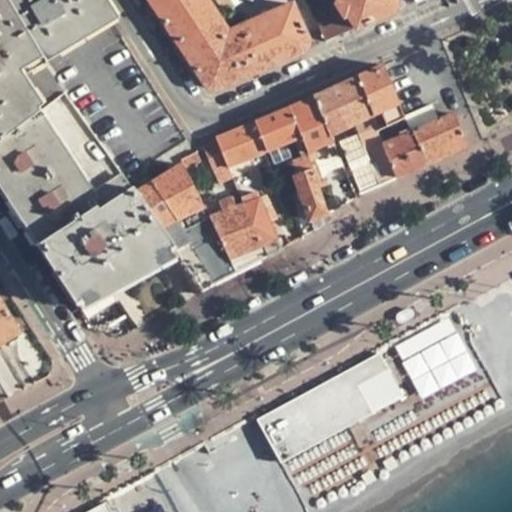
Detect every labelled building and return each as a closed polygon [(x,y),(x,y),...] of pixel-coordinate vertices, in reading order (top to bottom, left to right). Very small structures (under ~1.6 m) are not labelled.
[(0,0),(0,139),(36,117),(41,114),(16,75),(109,17),(98,0),(0,0)] [(149,0),(178,46),(218,18),(216,15),(206,0),(149,0)] [(216,0),(225,13),(235,7),(230,0),(216,0)] [(336,5),(340,11),(343,17),(347,15),(356,28),(363,25),(389,13),(393,9),(395,4),(394,0),(393,0),(337,0),(339,2),(336,5)] [(230,35),(218,18),(178,46),(181,49),(204,85),(211,89),(217,89),(228,85),(304,51),(308,45),(307,40),(292,5),(233,30),(234,33),(230,35)] [(340,11),(317,23),(326,41),(356,28),(347,15),(343,17),(340,11)] [(370,117),(375,127),(379,139),(394,132),(407,125),(383,66),(355,78),(370,117)] [(370,117),(355,78),(314,97),(330,136),(370,117)] [(333,142),(330,136),(314,97),(289,108),(299,135),(307,152),(333,142)] [(449,106),(409,125),(426,164),(466,147),(449,106)] [(294,176),(313,170),(307,152),(299,135),(289,108),(255,122),(266,152),(295,140),(299,152),(302,159),(298,161),(290,164),(294,176)] [(36,117),(0,139),(0,191),(77,307),(80,305),(107,287),(137,267),(139,271),(173,249),(135,193),(124,176),(95,196),(65,151),(61,153),(36,117)] [(266,152),(255,122),(240,129),(216,139),(217,142),(226,165),(228,168),(266,152)] [(409,125),(407,125),(394,132),(411,171),(426,164),(409,125)] [(379,178),(393,172),(379,139),(375,127),(361,133),(379,178)] [(411,171),(394,132),(379,139),(393,172),(396,178),(411,171)] [(232,178),(228,168),(226,165),(217,142),(203,148),(219,184),(232,178)] [(203,165),(197,151),(194,152),(180,159),(182,164),(187,173),(203,165)] [(151,183),(177,220),(189,214),(197,210),(203,207),(187,173),(182,164),(164,175),(151,183)] [(431,174),(426,164),(411,171),(396,178),(401,190),(431,174)] [(328,213),(313,170),(294,176),(310,220),(328,213)] [(173,249),(202,291),(215,283),(184,232),(177,220),(151,183),(135,193),(173,249)] [(256,193),(241,199),(243,204),(267,257),(271,255),(279,250),(267,220),(258,199),(256,193)] [(267,196),(258,199),(267,220),(277,215),(267,196)] [(222,212),(208,218),(235,274),(261,261),(267,257),(243,204),(235,207),(231,198),(219,204),(222,212)] [(195,226),(184,232),(215,283),(231,276),(235,274),(208,218),(203,207),(197,210),(203,222),(195,226)] [(189,214),(195,226),(203,222),(197,210),(189,214)] [(114,298),(107,287),(80,305),(87,316),(114,298)] [(0,345),(19,334),(0,302),(0,345)] [(258,419),(282,463),(405,398),(381,354),(258,419)]
